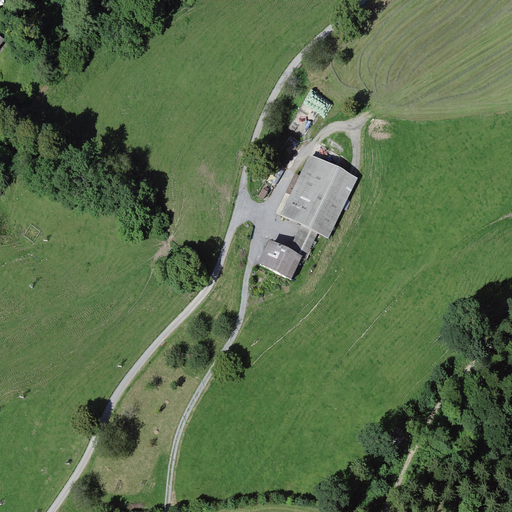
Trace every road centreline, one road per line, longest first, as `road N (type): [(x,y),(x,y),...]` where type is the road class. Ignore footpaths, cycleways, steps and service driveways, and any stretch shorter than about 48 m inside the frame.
road 1 (track): [(363,0),(300,56),(269,102),(210,282),(128,377),(51,511)]
road 2 (track): [(166,511),(178,431),(237,329),(250,262)]
road 3 (track): [(289,173),(312,144),(344,126),(357,141),(353,172)]
